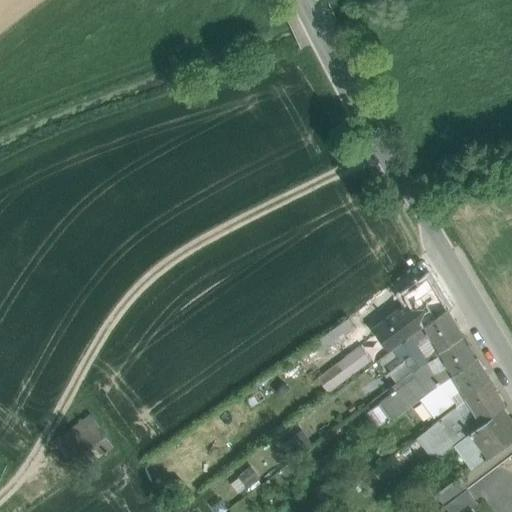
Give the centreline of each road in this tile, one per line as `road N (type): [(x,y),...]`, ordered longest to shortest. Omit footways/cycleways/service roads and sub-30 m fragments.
road 1 (track): [(0,490),(50,436),(123,299),(175,251),(388,149)]
road 2 (secondary): [(309,0),(511,368)]
